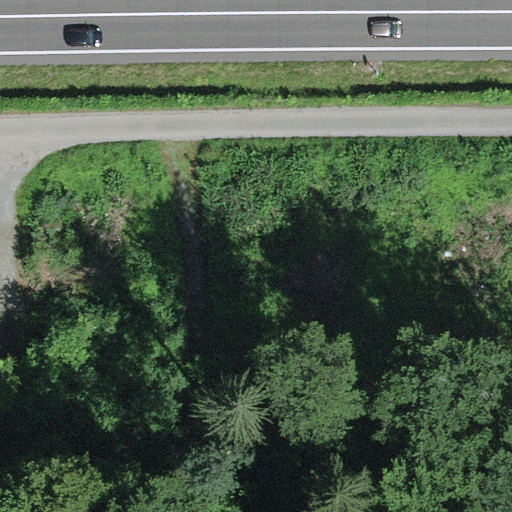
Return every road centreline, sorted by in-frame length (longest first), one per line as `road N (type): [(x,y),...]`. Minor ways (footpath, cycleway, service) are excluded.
road 1 (track): [(511,100),(0,95)]
road 2 (trunk): [(0,17),(511,13)]
